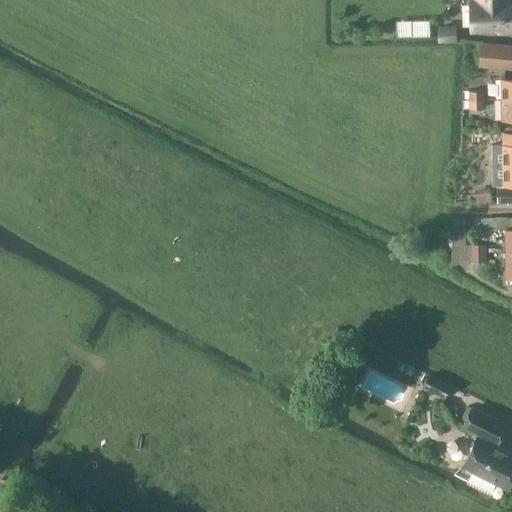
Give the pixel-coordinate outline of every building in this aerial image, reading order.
[(475,0),(476,1),(471,2),(472,30),(499,29),(499,33),(511,32),(511,0),(511,1),(510,0),(475,0)] [(456,28),(440,28),(440,40),(456,40),(456,28)] [(511,46),(482,43),(480,65),(511,68),(511,46)] [(503,99),(511,98),(511,78),(502,78),(503,99)] [(470,99),(483,99),(483,90),(470,90),(470,91),(470,99)] [(503,120),(511,119),(511,98),(503,99),(503,120)] [(470,108),(483,108),(483,99),(470,99),(470,100),(470,108)] [(511,164),(505,165),(505,185),(498,186),(499,202),(511,201),(511,164)] [(483,229),(504,228),(504,217),(483,217),(483,229)] [(472,252),(485,252),(485,243),(472,244),(472,252)] [(472,261),(485,261),(485,252),(472,252),(472,261)] [(444,397),(450,386),(428,375),(423,386),(444,397)] [(507,488),(511,479),(511,453),(496,445),(507,425),(472,407),(462,426),(479,434),(463,466),(507,488)]
